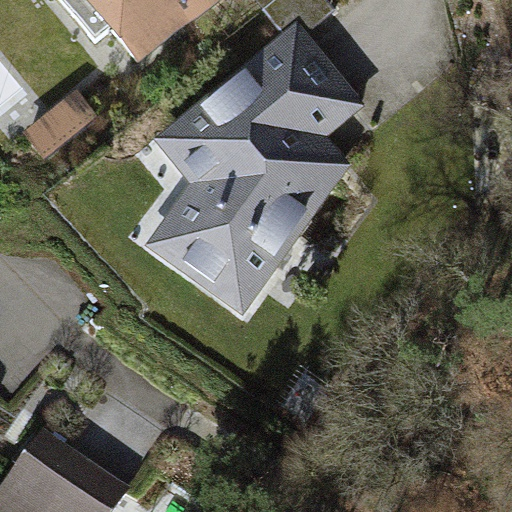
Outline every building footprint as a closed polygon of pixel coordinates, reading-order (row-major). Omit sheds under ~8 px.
[(64,0),(96,38),(111,25),(138,61),(217,0),(64,0)] [(274,0),(266,7),(286,31),(298,22),(309,35),(336,14),(324,0),(274,0)] [(309,35),(298,22),(286,31),(157,140),(190,182),(148,243),(243,316),(354,166),(331,138),(366,106),(309,35)] [(56,137),(99,105),(84,85),(42,117),(56,137)] [(116,511),(128,494),(41,438),(25,463),(0,501),(0,511),(116,511)]
